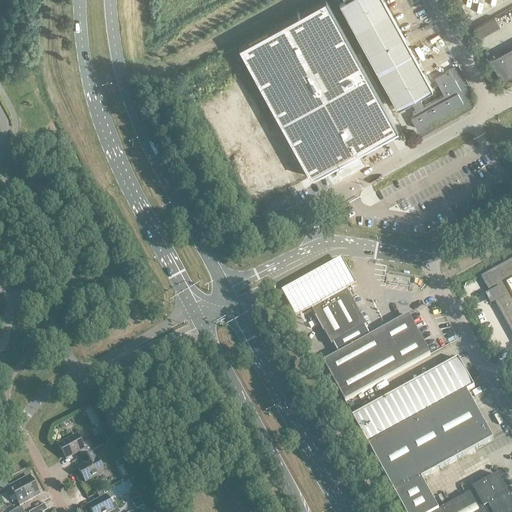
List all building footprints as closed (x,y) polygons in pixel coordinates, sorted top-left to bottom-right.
[(322,0),(238,46),(310,177),(336,163),(340,170),(362,158),(358,150),(397,129),(326,0),(322,0)] [(342,0),(339,2),(396,107),(410,100),(416,110),(412,112),(414,116),(410,118),(416,128),(463,103),(457,93),(461,91),(455,80),(451,82),(447,75),(436,81),(440,88),(444,86),(448,93),(423,106),(418,96),(432,88),(383,0),(342,0)] [(495,17),(473,29),(478,39),(500,26),(495,17)] [(511,46),(489,59),(501,81),(511,75),(511,46)] [(281,288),(296,315),(356,282),(342,256),(281,288)] [(511,260),(481,278),(511,334),(511,260)] [(313,311),(312,311),(331,346),(334,345),(339,355),(324,364),(345,403),(430,356),(409,317),(382,332),(370,338),(365,328),(366,327),(349,296),(347,292),(313,311)] [(458,360),(352,419),(368,447),(403,511),(511,511),(511,501),(498,476),(472,490),(473,492),(438,511),(421,480),(493,441),(466,393),(474,389),(458,360)] [(108,443),(103,434),(80,447),(75,437),(59,446),(66,459),(78,452),(81,458),(108,443)] [(78,469),(85,483),(104,472),(96,459),(95,459),(92,454),(82,460),(85,465),(78,469)] [(9,488),(12,493),(11,494),(12,496),(13,495),(19,506),(39,495),(29,477),(9,488)] [(88,507),(90,511),(109,511),(113,510),(108,501),(113,498),(108,489),(97,495),(100,500),(88,507)] [(139,497),(132,501),(136,510),(144,506),(139,497)]
